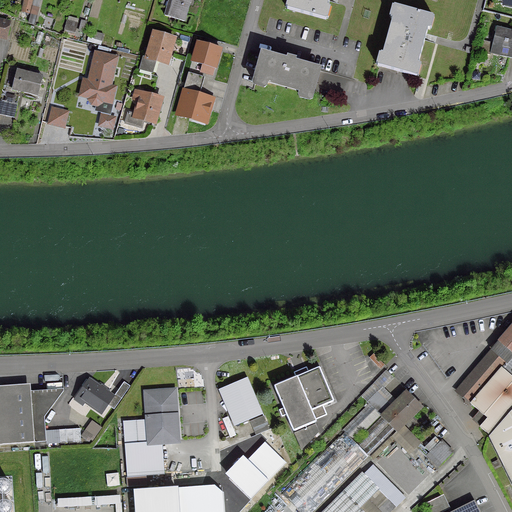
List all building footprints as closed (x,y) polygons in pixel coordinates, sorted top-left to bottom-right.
[(31,0),(23,0),(21,8),(29,10),(31,0)] [(166,8),(163,16),(183,21),(188,0),(161,0),(159,6),(166,8)] [(328,0),(290,0),(288,9),(323,19),(328,0)] [(430,16),(395,7),(378,66),(413,76),(430,16)] [(34,24),(36,16),(29,15),(27,23),(34,24)] [(64,29),(74,31),(76,23),(66,21),(64,29)] [(508,58),(509,52),(511,52),(511,31),(496,28),(490,54),(508,58)] [(173,39),(153,33),(145,59),(142,57),(138,72),(142,73),(152,76),(156,62),(166,64),(173,39)] [(194,53),(197,54),(195,62),(214,68),(219,50),(197,44),(194,53)] [(90,83),(83,82),(80,95),(89,97),(89,100),(91,104),(96,105),(100,103),(100,100),(109,102),(113,89),(108,88),(115,58),(95,53),(89,78),(91,78),(90,83)] [(286,61),(261,55),(255,79),(311,94),(318,70),(293,63),(294,61),(287,59),(286,61)] [(41,77),(16,71),(13,80),(18,81),(16,91),(37,96),(41,77)] [(189,72),(184,89),(201,94),(205,77),(189,72)] [(153,91),(157,77),(152,76),(142,73),(138,88),(153,92),(153,91)] [(184,89),(183,89),(175,116),(208,125),(216,98),(201,94),(184,89)] [(143,120),(153,123),(160,99),(140,94),(134,115),(127,113),(124,124),(140,129),(143,120)] [(1,101),(0,105),(0,115),(13,118),(16,104),(1,101)] [(51,109),(48,124),(63,127),(66,113),(51,109)] [(113,119),(106,117),(103,127),(111,128),(113,119)] [(511,325),(498,342),(511,353),(511,325)] [(500,368),(511,354),(511,353),(498,342),(456,391),(470,403),(500,368)] [(511,378),(500,368),(470,403),(469,403),(486,418),(479,427),(489,436),(488,437),(511,485),(511,378)] [(378,391),(391,404),(396,400),(383,387),(393,377),(386,370),(361,396),(367,402),(378,391)] [(318,371),(295,380),(310,415),(333,405),(318,371)] [(262,414),(246,378),(223,387),(239,424),(262,414)] [(112,397),(87,380),(76,396),(107,418),(129,386),(123,382),(112,397)] [(315,426),(310,415),(295,380),(272,390),(292,436),(315,426)] [(50,381),(41,381),(41,390),(50,389),(50,381)] [(62,391),(62,389),(0,393),(0,444),(45,442),(43,417),(62,391)] [(424,407),(407,389),(396,400),(391,404),(378,391),(367,402),(368,403),(393,428),(397,432),(405,425),(424,407)] [(177,440),(174,390),(144,392),(147,442),(177,440)] [(345,432),(282,493),(300,511),(312,511),(369,455),(367,454),(393,428),(368,403),(343,430),(345,432)] [(267,415),(253,422),(259,435),(273,429),(267,415)] [(421,442),(405,425),(397,432),(392,437),(410,454),(421,442)] [(79,442),(79,429),(58,430),(59,443),(79,442)] [(91,436),(84,431),(80,436),(87,441),(91,436)] [(430,452),(441,441),(435,436),(425,447),(430,452)] [(430,452),(427,455),(439,467),(454,451),(442,439),(441,441),(430,452)] [(149,460),(148,447),(135,448),(136,460),(149,460)] [(373,464),(364,473),(380,489),(397,506),(406,497),(373,464)] [(363,471),(321,511),(364,511),(361,508),(380,489),(364,473),(363,471)] [(179,511),(178,489),(134,492),(135,511),(179,511)] [(426,503),(430,511),(441,511),(450,508),(444,494),(426,503)] [(478,511),(473,501),(450,511),(478,511)]
